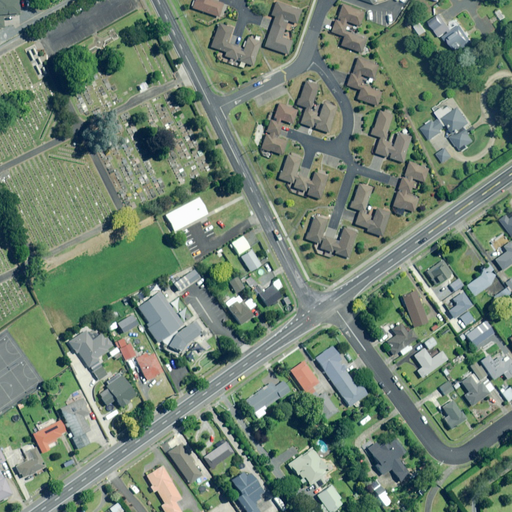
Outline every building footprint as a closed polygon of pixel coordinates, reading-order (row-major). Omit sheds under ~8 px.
[(15,0),(0,0),(0,14),(17,13),(15,0)] [(194,0),(191,7),(217,17),(222,4),(212,0),(194,0)] [(300,11),(275,2),(270,16),(274,17),(264,47),(287,55),(292,41),(281,38),(287,21),(295,24),(300,11)] [(363,12),(341,5),(335,22),(334,21),(330,32),(343,37),(340,46),(360,53),(365,39),(354,35),(355,33),(345,29),(347,22),(358,26),(363,12)] [(506,18),(501,10),(496,13),(502,21),(506,18)] [(450,30),(441,15),(430,23),(439,37),(450,30)] [(426,32),(420,23),(415,26),(420,36),(426,32)] [(232,29),(218,24),(210,47),(226,53),(224,57),(253,66),(261,42),(248,37),(244,49),(227,44),(232,29)] [(470,44),(458,28),(443,38),(447,43),(450,41),(457,52),(470,44)] [(120,38),(113,29),(108,32),(114,41),(120,38)] [(378,64),(357,57),(351,74),(349,74),(345,86),(359,90),(356,99),(376,106),(381,93),(372,90),(372,88),(360,84),(363,76),(373,79),(378,64)] [(149,88),(146,81),(140,83),(142,87),(138,89),(139,93),(149,88)] [(299,124),(311,128),(313,123),(316,124),(314,129),(327,133),(336,106),(323,102),(319,115),(309,112),(317,85),(304,81),(296,105),(304,108),(299,124)] [(264,135),(261,149),(281,155),(285,141),(274,138),(275,135),(277,136),(281,124),(280,123),(281,120),(292,124),(297,110),(278,104),(273,118),(275,118),(274,122),(270,121),(266,132),(269,133),(268,136),(264,135)] [(455,135),(451,138),(460,152),(468,147),(467,147),(474,142),(465,128),(470,124),(459,108),(453,112),(450,107),(445,111),(443,108),(436,113),(440,119),(436,122),(434,120),(422,129),(430,141),(442,133),(441,131),(446,127),(448,125),(455,135)] [(392,115),(379,111),(371,135),(379,138),(373,153),(402,163),(411,137),(398,132),(393,144),(384,141),(392,115)] [(453,157),(446,148),(437,154),(444,164),(453,157)] [(300,160),(287,155),(278,179),(292,184),(291,187),(307,192),(306,195),(319,200),(328,174),(315,169),(311,180),(295,174),(300,160)] [(416,189),(418,186),(413,184),(414,182),(412,182),(413,179),(419,181),(423,183),(428,169),(408,162),(403,178),(402,178),(392,206),(397,208),(395,214),(401,216),(404,209),(413,213),(418,198),(409,195),(412,188),(416,189)] [(372,189),(358,184),(350,208),(359,211),(354,224),(367,229),(366,232),(381,237),(389,213),(376,208),(372,218),(363,214),(372,189)] [(198,197),(165,214),(174,232),(207,214),(198,197)] [(511,218),(511,220),(508,215),(501,220),(511,236),(511,218)] [(322,242),(319,249),(347,258),(356,232),(343,228),(338,241),(324,237),(321,236),(326,220),(313,216),(306,240),(319,244),(320,241),(322,242)] [(249,248),(242,237),(231,244),(238,255),(249,248)] [(511,263),(511,243),(511,242),(503,248),(506,252),(495,261),(502,271),(511,263)] [(260,265),(251,250),(240,257),(250,272),(260,265)] [(198,279),(193,270),(172,284),(177,292),(198,279)] [(482,270),(479,276),(465,286),(473,297),(487,286),(493,275),(482,270)] [(244,289),(236,276),(228,281),(236,294),(244,289)] [(272,285),(263,291),(259,285),(251,290),(255,296),(258,294),(267,307),(281,298),(272,285)] [(511,297),(506,288),(494,297),(500,305),(511,297)] [(427,323),(414,291),(401,296),(414,328),(427,323)] [(197,334),(202,331),(196,322),(191,325),(191,324),(178,333),(176,330),(183,326),(160,292),(137,308),(148,324),(145,325),(147,328),(146,329),(157,344),(161,340),(164,344),(162,346),(162,349),(167,352),(166,354),(169,356),(170,354),(178,359),(186,344),(199,336),(197,334)] [(471,306),(462,292),(451,299),(455,305),(447,311),(453,319),(471,306)] [(252,317),(239,297),(235,299),(233,297),(224,304),(240,325),(252,317)] [(473,320),(467,312),(459,317),(465,326),(473,320)] [(406,334),(399,324),(391,331),(395,336),(386,343),(390,348),(388,350),(392,356),(399,351),(402,356),(411,349),(408,345),(416,338),(410,331),(406,334)] [(100,335),(96,338),(91,330),(86,334),(84,331),(67,343),(75,354),(77,353),(87,368),(98,361),(96,358),(112,347),(106,338),(103,339),(100,335)] [(436,344),(431,337),(423,343),(428,350),(436,344)] [(125,346),(122,339),(116,342),(124,361),(135,356),(129,344),(125,346)] [(340,360),(331,347),(314,358),(349,408),(354,404),(357,408),(362,405),(359,400),(367,395),(360,385),(357,387),(339,361),(340,360)] [(113,356),(119,352),(116,348),(108,353),(111,357),(113,356)] [(431,359),(423,349),(413,356),(421,368),(416,371),(421,378),(447,360),(441,352),(431,359)] [(147,356),(145,353),(135,359),(146,381),(155,377),(154,376),(161,372),(152,354),(147,356)] [(511,375),(511,374),(511,373),(511,372),(511,359),(510,361),(508,359),(505,354),(494,362),(489,355),(479,361),(492,380),(501,374),(506,380),(511,375)] [(318,383),(303,361),(290,371),(308,397),(315,392),(312,387),(318,383)] [(478,367),(475,362),(469,366),(480,381),(486,376),(480,366),(478,367)] [(106,376),(100,367),(92,372),(98,381),(106,376)] [(134,396),(120,376),(105,387),(106,389),(98,395),(106,406),(114,400),(120,408),(127,402),(127,401),(134,396)] [(469,377),(461,383),(467,392),(463,396),(471,407),(489,394),(481,384),(477,387),(469,377)] [(274,386),(270,381),(265,384),(267,386),(245,401),(253,413),(264,406),(265,407),(289,392),(282,381),(274,386)] [(453,390),(447,382),(439,388),(444,396),(453,390)] [(511,398),(511,391),(509,388),(501,394),(507,402),(511,398)] [(337,412),(323,393),(312,401),(325,421),(337,412)] [(89,415),(81,399),(59,409),(72,437),(71,437),(77,450),(88,444),(83,433),(88,431),(82,418),(89,415)] [(465,419),(451,400),(441,408),(450,420),(445,423),(450,430),(465,419)] [(65,433),(59,421),(32,435),(41,453),(48,450),(46,446),(55,441),(54,439),(65,433)] [(8,448),(0,431),(0,446),(2,451),(8,448)] [(405,452),(394,436),(369,453),(377,464),(374,466),(381,475),(399,463),(396,458),(405,452)] [(233,453),(223,439),(215,445),(217,448),(203,458),(211,469),(233,453)] [(196,463),(182,443),(167,453),(189,484),(201,476),(193,465),(196,463)] [(326,469),(310,446),(306,449),(308,451),(287,465),(291,470),(292,469),(296,475),(298,474),(301,479),(299,481),(302,484),(306,481),(309,486),(313,483),(317,489),(325,483),(320,477),(325,474),(323,471),(326,469)] [(43,468),(35,448),(28,451),(31,459),(14,466),(18,475),(20,474),(22,478),(34,473),(34,472),(43,468)] [(180,499),(162,466),(145,476),(151,486),(149,487),(152,493),(156,491),(164,504),(160,506),(163,511),(180,511),(175,502),(180,499)] [(0,500),(11,495),(0,471),(0,500)] [(248,471),(243,475),(241,473),(230,481),(240,495),(235,498),(245,511),(259,511),(253,503),(259,499),(258,496),(263,492),(248,471)] [(339,498),(330,486),(316,496),(322,504),(318,507),(321,511),(329,511),(341,504),(338,499),(339,498)] [(389,502),(378,486),(372,490),(383,506),(389,502)] [(122,511),(124,511),(118,503),(109,509),(111,511),(122,511)]
